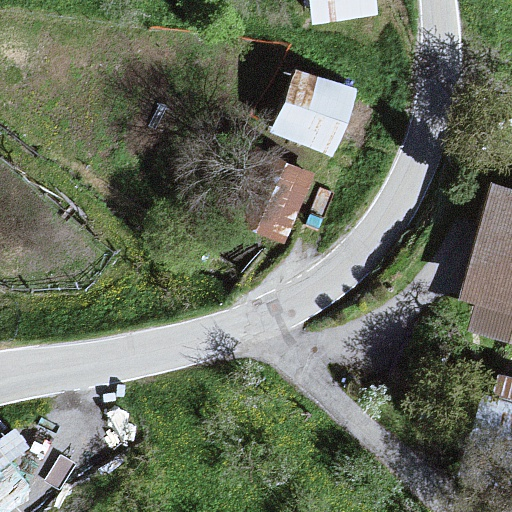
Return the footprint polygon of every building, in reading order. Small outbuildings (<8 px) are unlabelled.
[(369,0),(303,0),(306,28),(372,22),(369,0)] [(350,95),(286,73),(263,138),(328,160),(350,95)] [(281,248),(307,185),(242,158),(215,221),(281,248)] [(511,198),(480,191),(449,325),(511,339),(511,198)] [(511,399),(478,390),(470,420),(511,432),(511,399)]
